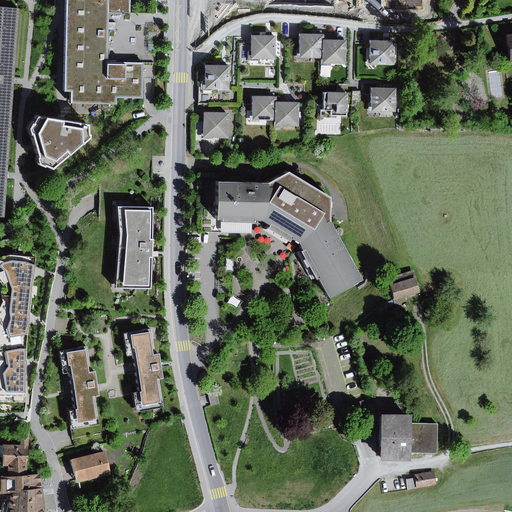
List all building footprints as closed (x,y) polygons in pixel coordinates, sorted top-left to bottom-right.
[(67,0),(66,91),(72,91),(72,103),(118,104),(118,97),(142,97),(143,79),(143,64),(108,63),(109,30),(116,30),(116,23),(109,22),(110,12),(130,13),(130,0),(67,0)] [(20,9),(0,7),(0,216),(3,217),(6,176),(14,81),(20,9)] [(322,35),(299,34),(299,58),(321,59),(322,40),(322,35)] [(276,36),(253,36),(253,59),(276,60),(276,36)] [(345,41),(322,40),(321,59),(321,64),(345,65),(345,41)] [(394,42),(370,41),(369,64),(393,64),(394,42)] [(155,64),(143,64),(143,79),(154,79),(155,64)] [(219,66),(206,66),(205,89),(229,90),(230,66),(219,66)] [(395,89),(371,88),(371,111),(394,112),(395,89)] [(352,91),(352,101),(360,101),(360,91),(352,91)] [(346,93),(323,92),(322,110),(330,110),(330,115),(346,115),(346,93)] [(276,97),(254,97),(253,120),(276,120),(276,102),(276,97)] [(300,102),(276,102),(276,120),(276,126),(300,127),(300,102)] [(222,113),(204,113),(204,138),(229,139),(230,113),(222,113)] [(91,125),(41,117),(36,124),(35,123),(32,129),(33,136),(36,135),(39,145),(42,158),(40,158),(41,166),(47,169),(48,167),(55,170),(93,138),(93,135),(92,135),(91,125)] [(268,185),(217,183),(217,222),(260,221),(274,230),(278,233),(297,245),(326,300),(358,281),(326,222),(326,200),(285,174),(268,185)] [(153,207),(118,207),(120,221),(122,235),(116,288),(152,290),(153,254),(154,240),(153,207)] [(35,273),(36,258),(11,256),(0,258),(0,281),(4,286),(1,292),(3,303),(0,308),(0,318),(1,322),(0,323),(0,345),(0,346),(0,402),(25,403),(26,365),(27,343),(30,318),(35,273)] [(391,284),(416,277),(414,270),(389,277),(391,284)] [(416,277),(391,284),(395,300),(421,292),(416,277)] [(151,330),(125,334),(129,356),(137,354),(143,393),(135,394),(138,411),(164,407),(159,380),(165,380),(163,365),(161,353),(155,355),(151,330)] [(87,348),(61,352),(64,373),(73,372),(79,410),(71,411),(74,428),(98,424),(94,398),(102,397),(100,388),(97,371),(91,372),(87,348)] [(217,393),(208,395),(211,406),(219,404),(217,393)] [(412,416),(384,415),(383,461),(411,461),(411,453),(412,424),(412,416)] [(28,422),(15,420),(14,427),(27,429),(28,422)] [(438,424),(412,424),(411,453),(437,454),(438,424)] [(20,445),(4,445),(3,466),(9,466),(8,476),(29,475),(29,436),(20,436),(20,445)] [(104,452),(71,461),(77,483),(110,475),(104,452)] [(432,470),(413,474),(416,488),(435,484),(432,470)] [(8,476),(1,477),(1,495),(11,494),(8,511),(46,511),(44,488),(42,488),(41,475),(29,475),(8,476)]
